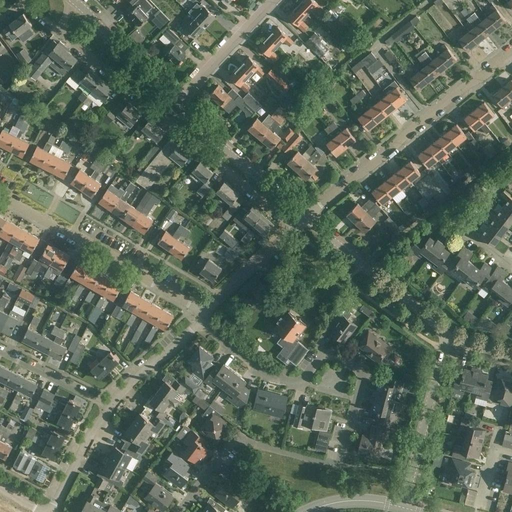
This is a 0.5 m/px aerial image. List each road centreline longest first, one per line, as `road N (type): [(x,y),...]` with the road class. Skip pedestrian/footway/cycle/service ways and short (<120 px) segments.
road 1 (residential): [(174,511),(226,446),(334,463),(360,383),(355,365),(334,353),(303,378),(281,381),(197,323)]
road 2 (residential): [(292,227),(30,7),(0,20)]
road 3 (residential): [(304,216),(511,53)]
road 4 (residential): [(205,312),(0,196)]
road 5 (residential): [(440,338),(304,216)]
road 6 (residential): [(400,509),(440,338)]
road 7 (residential): [(304,216),(171,107)]
road 8 (residential): [(171,107),(273,0)]
road 9 (residential): [(171,107),(72,0)]
road 10 (residential): [(109,408),(197,323)]
road 11 (residential): [(0,353),(109,408)]
road 12 (residential): [(205,312),(292,227)]
road 13 (residential): [(51,511),(109,408)]
